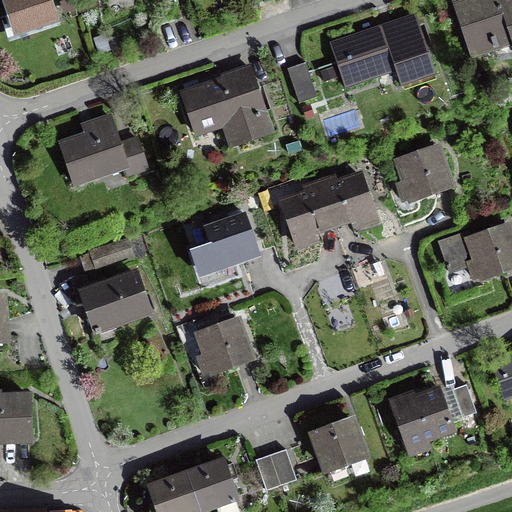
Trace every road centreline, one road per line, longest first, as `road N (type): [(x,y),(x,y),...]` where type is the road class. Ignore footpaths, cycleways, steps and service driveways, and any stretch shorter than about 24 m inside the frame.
road 1 (residential): [(511,324),(97,473)]
road 2 (residential): [(359,0),(0,124)]
road 3 (residential): [(97,473),(0,169)]
